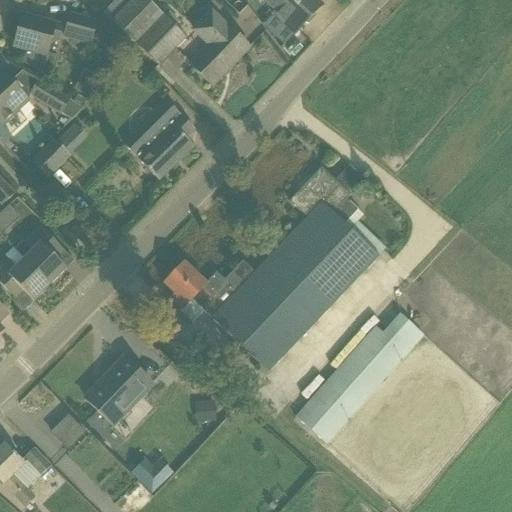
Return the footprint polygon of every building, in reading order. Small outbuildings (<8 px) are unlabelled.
[(111,22),(159,67),(186,39),(145,0),(116,0),(103,14),(111,22)] [(267,0),(266,2),(277,13),(273,16),(294,36),(304,25),(308,26),(315,18),(314,15),(321,7),(313,0),(267,0)] [(211,87),(249,49),(227,28),(210,11),(191,32),(206,46),(188,65),(190,67),(211,87)] [(90,45),(96,23),(70,16),(64,38),(90,45)] [(22,17),(13,48),(25,51),(21,64),(50,81),(56,57),(47,55),(51,41),(59,43),(63,28),(22,17)] [(75,91),(88,96),(96,75),(83,70),(75,91)] [(28,102),(0,73),(0,125),(1,127),(28,102)] [(69,120),(79,107),(38,82),(30,96),(69,120)] [(185,140),(194,131),(167,103),(123,146),(158,182),(193,148),(185,140)] [(59,136),(68,151),(87,140),(78,124),(59,136)] [(48,180),(62,166),(71,158),(54,141),(31,163),(48,180)] [(350,166),(338,178),(348,190),(361,178),(350,166)] [(344,224),(357,211),(346,200),(349,196),(321,169),(289,203),(307,220),(322,206),(343,226),(344,224)] [(14,196),(0,180),(0,203),(2,207),(14,196)] [(0,233),(0,234),(20,216),(10,205),(0,214),(0,233)] [(378,257),(350,230),(344,224),(343,226),(322,206),(307,220),(255,275),(243,262),(224,281),(216,273),(205,285),(184,265),(164,285),(175,296),(171,300),(183,311),(181,313),(192,323),(203,311),(269,373),(379,258),(378,257)] [(24,261),(49,287),(66,270),(55,260),(63,252),(41,230),(25,246),(32,253),(24,261)] [(0,271),(0,285),(14,300),(23,292),(33,303),(49,287),(24,261),(16,269),(9,262),(0,271)] [(296,418),(328,447),(407,356),(381,333),(374,328),(296,418)] [(142,399),(153,387),(125,360),(106,379),(108,381),(87,403),(113,428),(114,428),(124,438),(135,425),(125,416),(142,399)] [(216,422),(214,403),(199,404),(201,423),(216,422)] [(51,434),(68,450),(86,431),(68,415),(51,434)] [(0,451),(0,484),(24,509),(36,498),(14,477),(27,463),(41,476),(51,467),(34,450),(21,463),(5,446),(0,451)]
